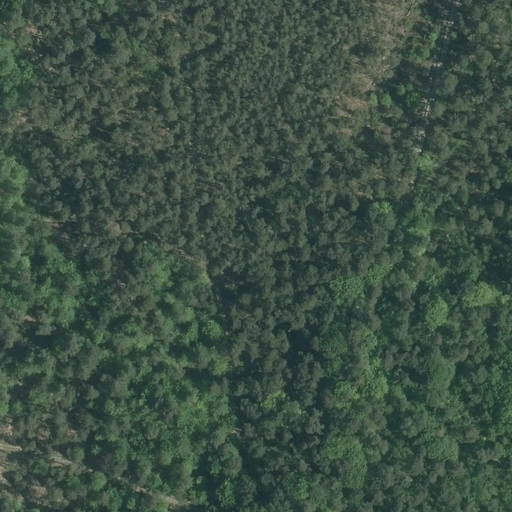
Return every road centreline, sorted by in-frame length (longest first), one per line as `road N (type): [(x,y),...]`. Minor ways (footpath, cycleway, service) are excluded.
road 1 (track): [(455,0),(341,511)]
road 2 (track): [(236,511),(232,397),(199,219),(187,68),(163,0)]
